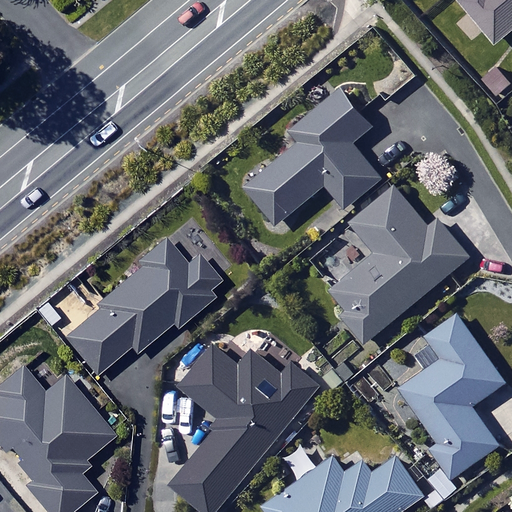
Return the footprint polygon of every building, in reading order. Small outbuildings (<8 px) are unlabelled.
[(511,0),(462,0),(460,1),(494,43),(511,28),(511,0)] [(357,140),(372,129),(341,90),(291,131),(300,143),(245,188),(275,225),(325,185),(343,208),(450,121),(423,87),(379,122),(383,127),(361,145),(357,140)] [(344,311),(341,314),(364,342),(470,256),(439,218),(428,226),(396,187),(351,223),(376,254),(355,270),(333,243),(311,260),(332,286),(327,290),(344,311)] [(190,270),(166,242),(97,303),(99,306),(64,337),(95,373),(128,344),(135,352),(172,320),(176,325),(217,289),(196,265),(190,270)] [(425,336),(430,343),(411,356),(423,372),(401,388),(439,442),(431,447),(452,477),(499,444),(471,404),(504,380),(456,313),(425,336)] [(241,367),(215,345),(179,390),(219,421),(168,484),(203,511),(221,511),(322,386),(293,364),(284,375),(254,351),(241,367)] [(0,447),(26,481),(23,484),(45,511),(65,511),(92,492),(72,467),(112,435),(62,372),(40,390),(21,366),(0,383),(0,447)] [(399,511),(426,493),(399,454),(373,473),(363,459),(347,471),(336,455),(264,506),(268,511),(399,511)]
